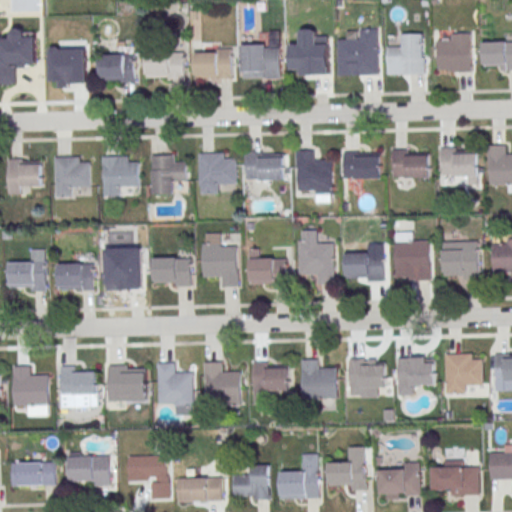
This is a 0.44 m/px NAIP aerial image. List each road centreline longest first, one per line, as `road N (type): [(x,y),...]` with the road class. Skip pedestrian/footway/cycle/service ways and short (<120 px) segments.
road 1 (residential): [(511,317),(0,331)]
road 2 (residential): [(0,123),(511,109)]
